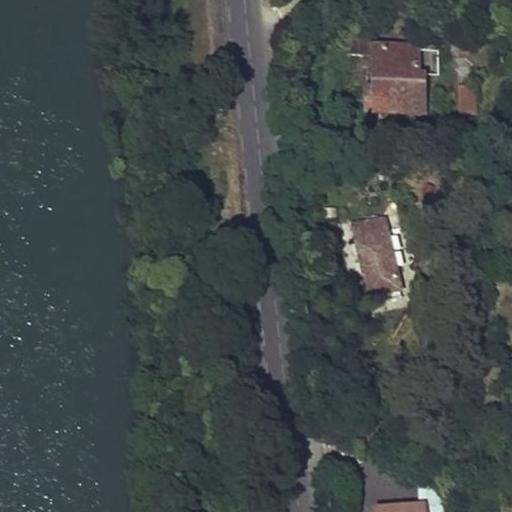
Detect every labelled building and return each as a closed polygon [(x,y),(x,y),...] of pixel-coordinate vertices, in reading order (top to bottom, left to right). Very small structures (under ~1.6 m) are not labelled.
[(416,51),(371,52),(372,93),(366,93),(367,112),(423,110),(422,76),(417,76),(416,51)] [(475,86),(456,86),(457,114),(476,114),(475,86)] [(318,123),(294,124),(295,142),(318,140),(318,123)] [(396,287),(377,219),(348,227),(367,295),(396,287)] [(372,444),(375,420),(351,417),(349,441),(372,444)]
